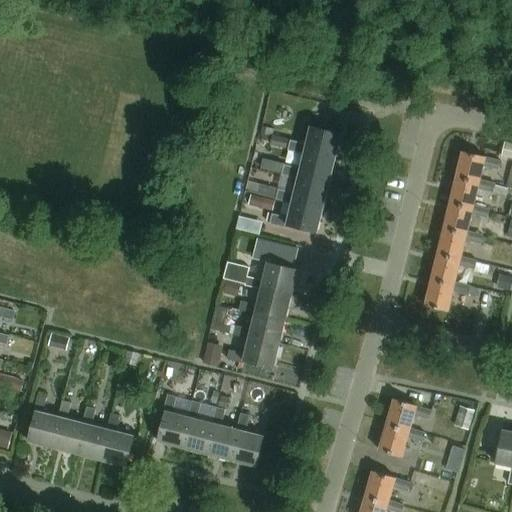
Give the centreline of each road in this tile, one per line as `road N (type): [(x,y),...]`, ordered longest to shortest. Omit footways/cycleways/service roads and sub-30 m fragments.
road 1 (residential): [(373,323),(432,121)]
road 2 (residential): [(324,511),(373,323)]
road 3 (residential): [(511,356),(373,323)]
